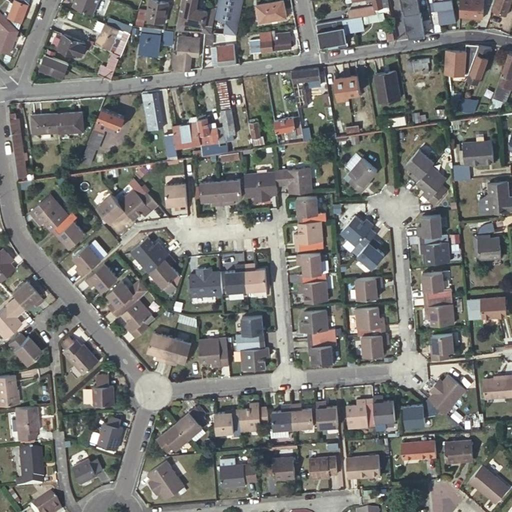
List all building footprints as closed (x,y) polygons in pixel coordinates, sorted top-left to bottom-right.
[(10,0),(6,0),(0,6),(0,10),(4,14),(6,13),(8,10),(12,1),(10,0)] [(11,22),(19,30),(31,0),(16,0),(10,17),(13,18),(11,22)] [(95,12),(99,0),(76,0),(75,5),(95,12)] [(167,21),(170,1),(163,0),(150,0),(147,18),(167,21)] [(183,0),(178,30),(183,30),(184,21),(186,15),(188,0),(183,0)] [(199,0),(188,0),(186,15),(184,21),(203,25),(202,32),(213,33),(215,22),(207,20),(209,10),(200,8),(198,8),(198,5),(199,0)] [(238,35),(245,0),(219,0),(218,7),(218,9),(216,19),(232,22),(230,35),(238,35)] [(288,16),(284,0),(280,0),(258,5),(261,22),(288,16)] [(354,0),(354,1),(360,0),(368,0),(370,7),(370,9),(376,8),(384,7),(383,0),(354,0)] [(432,3),(435,25),(444,23),(444,25),(458,23),(454,0),(452,0),(441,2),(440,0),(435,0),(435,3),(432,3)] [(486,0),(463,0),(462,16),(485,18),(486,0)] [(511,0),(498,0),(495,10),(509,15),(511,5),(511,0)] [(209,10),(207,20),(215,22),(216,19),(218,9),(218,7),(209,10)] [(349,11),(350,17),(363,15),(366,15),(365,8),(349,11)] [(0,10),(0,22),(3,26),(0,33),(0,48),(10,52),(19,30),(11,22),(4,14),(0,10)] [(145,26),(147,11),(142,10),(139,25),(145,26)] [(4,14),(11,22),(13,18),(10,17),(6,13),(4,14)] [(350,17),(318,23),(319,33),(328,32),(331,49),(341,47),(341,44),(349,42),(348,32),(365,29),(363,15),(350,17)] [(430,23),(430,16),(413,17),(414,25),(430,23)] [(106,24),(101,22),(97,31),(102,33),(106,24)] [(132,34),(134,27),(122,22),(120,29),(126,31),(132,34)] [(435,25),(437,34),(446,32),(444,25),(444,23),(435,25)] [(120,29),(106,24),(102,33),(97,44),(112,50),(112,49),(114,44),(118,46),(121,38),(117,37),(120,31),(120,29)] [(175,43),(176,30),(168,30),(167,42),(175,43)] [(123,57),(132,34),(126,31),(125,34),(117,54),(123,57)] [(263,41),(264,52),(274,51),(274,50),(292,47),(290,32),(276,34),(275,31),(261,32),(263,41)] [(160,54),(162,35),(143,33),(141,53),(160,54)] [(88,44),(64,35),(58,50),(77,57),(78,56),(80,50),(85,52),(86,49),(88,44)] [(206,35),(205,44),(213,44),(214,36),(206,35)] [(175,54),(173,69),(192,70),(193,56),(200,56),(201,40),(187,39),(186,45),(180,45),(180,54),(175,54)] [(264,52),(263,41),(262,39),(252,41),(254,53),(264,52)] [(218,47),(219,50),(219,55),(214,56),(215,66),(238,63),(235,46),(237,45),(237,42),(235,43),(234,40),(226,41),(227,46),(218,47)] [(478,53),(479,48),(480,45),(477,45),(471,44),(467,45),(467,47),(456,47),(456,50),(447,50),(447,60),(449,71),(471,73),(472,71),(478,53)] [(483,76),(494,47),(485,46),(480,45),(479,48),(478,53),(480,54),(473,72),(472,71),(471,73),(468,80),(479,84),(482,75),(483,76)] [(511,51),(494,100),(506,105),(511,89),(511,77),(511,76),(511,51)] [(113,55),(108,68),(116,71),(121,58),(113,55)] [(64,78),(69,64),(46,56),(41,70),(64,78)] [(432,57),(428,58),(409,61),(410,70),(424,68),(425,72),(431,71),(429,61),(432,60),(432,57)] [(116,71),(108,68),(103,66),(99,74),(112,79),(116,71)] [(323,84),(320,67),(305,69),(293,71),(299,106),(307,105),(305,97),(309,97),(308,91),(302,92),(301,87),(300,81),(306,81),(312,80),(313,85),(323,84)] [(403,96),(398,70),(377,74),(382,100),(403,96)] [(358,74),(346,76),(349,93),(361,91),(358,74)] [(349,93),(346,76),(336,77),(340,97),(350,95),(349,93)] [(218,81),(223,110),(232,108),(228,80),(218,81)] [(454,105),(460,107),(466,88),(461,86),(454,105)] [(150,96),(150,93),(145,94),(151,131),(164,128),(159,95),(150,96)] [(478,101),(462,103),(458,115),(458,116),(480,114),(478,101)] [(232,108),(223,110),(225,126),(227,135),(233,134),(236,134),(232,108)] [(104,109),(95,130),(105,134),(106,131),(109,124),(118,128),(121,129),(126,118),(104,109)] [(84,112),(59,113),(60,131),(60,133),(85,131),(84,112)] [(60,131),(59,113),(33,114),(34,133),(60,131)] [(17,114),(11,115),(15,147),(15,150),(24,149),(20,123),(18,123),(17,118),(18,118),(17,114)] [(207,115),(198,116),(203,146),(211,145),(211,144),(228,141),(227,135),(225,126),(219,127),(211,128),(210,122),(210,118),(208,118),(207,115)] [(408,123),(407,115),(383,119),(383,122),(381,123),(382,127),(408,123)] [(203,146),(198,116),(193,117),(192,118),(191,119),(191,120),(192,124),(174,127),(175,134),(177,148),(186,146),(197,144),(199,153),(204,152),(203,148),(203,146)] [(301,116),(276,120),(278,132),(289,130),(290,137),(299,136),(298,128),(303,127),(301,116)] [(261,137),(259,122),(251,123),(255,145),(265,143),(264,136),(261,137)] [(115,134),(118,128),(109,124),(106,131),(115,134)] [(337,136),(349,134),(349,131),(348,125),(336,127),(337,136)] [(105,134),(95,130),(88,146),(96,149),(98,150),(105,134)] [(177,148),(175,134),(166,135),(169,153),(178,151),(177,148)] [(488,158),(494,157),(493,139),(463,141),(465,163),(489,162),(488,158)] [(96,149),(88,146),(81,164),(89,167),(96,149)] [(177,148),(178,151),(179,158),(184,157),(188,157),(186,146),(177,148)] [(204,154),(219,152),(218,146),(203,148),(204,152),(204,154)] [(431,164),(435,160),(419,147),(406,163),(412,168),(409,173),(418,180),(431,164)] [(27,174),(24,149),(15,150),(18,171),(19,176),(27,174)] [(240,150),(221,153),(221,159),(241,157),(240,150)] [(377,168),(362,156),(349,171),(354,175),(349,181),(362,191),(367,185),(365,184),(377,168)] [(418,180),(417,182),(425,188),(422,192),(435,203),(445,190),(439,186),(447,177),(431,164),(418,180)] [(290,192),(313,190),(311,166),(276,169),(276,171),(277,177),(277,184),(286,183),(286,181),(290,181),(290,192)] [(276,171),(245,173),(247,196),(256,195),(262,194),(262,200),(271,199),(271,194),(278,193),(277,184),(277,177),(276,171)] [(223,202),(223,203),(233,203),(232,197),(243,196),(241,178),(221,180),(221,184),(222,192),(223,199),(223,202)] [(213,204),(223,203),(223,202),(223,199),(222,192),(221,184),(221,180),(201,181),(202,200),(212,199),(213,204)] [(507,180),(488,182),(489,193),(491,211),(511,209),(511,199),(509,200),(509,195),(507,180)] [(188,208),(186,182),(166,184),(167,204),(175,203),(176,209),(188,208)] [(157,204),(147,192),(141,196),(134,188),(119,201),(129,212),(134,218),(142,211),(145,215),(157,204)] [(45,221),(52,229),(69,214),(51,193),(30,211),(41,224),(45,221)] [(119,201),(112,193),(97,207),(110,222),(118,215),(121,219),(129,212),(119,201)] [(491,211),(489,193),(482,198),(483,212),(491,211)] [(317,195),(298,196),(299,221),(321,220),(326,219),(326,212),(318,212),(317,195)] [(69,214),(52,229),(57,235),(59,233),(70,246),(85,233),(74,220),(78,217),(72,211),(69,214)] [(418,225),(418,235),(421,235),(442,233),(440,213),(422,214),(423,225),(418,225)] [(373,236),(376,232),(371,227),(374,224),(366,218),(363,222),(355,215),(341,232),(356,245),(360,240),(366,245),(373,236)] [(299,221),(300,232),(295,233),(296,249),(324,247),(321,220),(299,221)] [(495,225),(478,224),(478,234),(494,235),(495,225)] [(442,233),(421,235),(422,252),(423,252),(427,251),(428,262),(450,260),(447,233),(442,233)] [(157,263),(170,253),(159,241),(155,243),(148,236),(131,251),(144,265),(152,258),(157,263)] [(366,245),(358,255),(374,267),(385,253),(377,247),(381,242),(373,236),(366,245)] [(478,238),(478,242),(479,255),(480,259),(502,257),(500,236),(478,238)] [(96,239),(90,244),(101,256),(107,251),(96,239)] [(76,268),(82,275),(102,258),(88,243),(73,256),(80,264),(76,268)] [(0,279),(14,267),(9,262),(13,258),(3,247),(0,249),(0,279)] [(321,252),(297,254),(298,264),(303,264),(304,274),(322,272),(321,252)] [(157,263),(150,270),(163,285),(169,292),(176,286),(170,279),(178,272),(172,265),(176,261),(170,253),(157,263)] [(105,262),(85,279),(92,286),(97,283),(103,290),(118,277),(105,262)] [(248,289),(245,263),(236,264),(236,270),(226,271),(227,291),(248,289)] [(255,263),(245,263),(248,289),(268,287),(266,267),(256,268),(255,263)] [(223,293),(221,270),(213,271),(207,272),(206,267),(197,268),(198,272),(190,273),(191,277),(192,291),(192,295),(223,293)] [(423,272),(425,297),(452,294),(451,286),(444,287),(443,270),(423,272)] [(326,272),(322,272),(304,274),(298,274),(300,291),(305,290),(305,301),(328,299),(326,272)] [(382,276),(356,278),(358,298),(369,297),(376,297),(378,296),(377,286),(383,286),(382,276)] [(119,316),(122,313),(139,297),(149,288),(140,278),(129,288),(122,279),(107,293),(114,300),(109,305),(119,316)] [(15,296),(24,308),(32,301),(36,305),(43,298),(26,279),(11,292),(15,296)] [(452,294),(425,297),(426,314),(431,313),(431,316),(432,324),(454,322),(452,294)] [(18,313),(24,308),(15,296),(0,309),(0,332),(4,337),(21,322),(14,314),(17,311),(18,313)] [(505,296),(481,297),(482,317),(507,314),(505,296)] [(125,324),(136,336),(148,326),(146,324),(144,320),(152,313),(139,297),(122,313),(129,321),(125,324)] [(355,308),(358,335),(361,335),(385,333),(383,316),(378,316),(378,306),(355,308)] [(309,331),(309,338),(336,336),(336,334),(335,328),(328,328),(327,309),(304,311),(305,322),(300,322),(301,332),(309,331)] [(152,313),(144,320),(146,324),(155,317),(152,313)] [(237,342),(264,339),(262,314),(242,316),(243,333),(236,334),(237,342)] [(156,358),(165,361),(172,336),(153,330),(148,350),(157,353),(156,358)] [(432,359),(448,357),(448,349),(454,349),(453,331),(432,333),(434,351),(431,351),(432,359)] [(20,332),(8,343),(27,364),(42,350),(28,335),(25,338),(20,332)] [(388,343),(387,333),(385,333),(361,335),(363,355),(383,353),(382,343),(388,343)] [(75,341),(71,336),(62,344),(66,348),(75,341)] [(172,336),(165,361),(175,364),(177,358),(186,361),(192,342),(172,336)] [(199,339),(201,361),(212,360),(212,365),(229,364),(227,336),(199,339)] [(336,336),(309,338),(309,346),(309,352),(312,352),(312,363),(332,361),(333,361),(332,344),(337,344),(336,336)] [(75,341),(66,348),(63,350),(84,373),(99,360),(84,343),(82,344),(77,339),(75,341)] [(264,346),(264,339),(237,342),(237,350),(242,349),(243,369),(266,367),(265,356),(269,355),(269,346),(264,346)] [(14,373),(0,374),(0,404),(17,402),(14,373)] [(511,373),(504,374),(505,377),(493,378),(484,378),(485,397),(511,394),(511,373)] [(434,392),(429,398),(441,408),(446,412),(466,388),(449,374),(443,380),(440,385),(436,381),(430,389),(434,392)] [(98,377),(98,385),(109,384),(109,377),(98,377)] [(109,384),(98,385),(94,385),(94,404),(114,403),(114,384),(109,384)] [(383,395),(373,395),(373,400),(375,423),(395,422),(394,400),(384,400),(383,395)] [(441,408),(429,398),(424,403),(404,405),(405,425),(426,423),(425,414),(436,414),(441,408)] [(348,429),(375,427),(375,423),(373,400),(357,401),(357,406),(347,407),(348,429)] [(250,407),(240,408),(242,430),(261,429),(261,422),(268,422),(267,406),(259,406),(259,401),(250,402),(250,407)] [(319,429),(339,428),(337,405),(327,406),(327,401),(316,401),(319,429)] [(294,427),(292,403),(282,404),(282,407),(284,408),(285,408),(285,410),(272,411),(274,427),(274,429),(284,428),(294,427)] [(302,403),(292,403),(294,427),(313,425),(313,421),(312,410),(312,408),(302,408),(302,403)] [(39,430),(36,405),(14,407),(18,439),(20,439),(34,438),(36,437),(35,430),(39,430)] [(196,405),(177,421),(190,437),(203,426),(200,423),(206,418),(206,417),(197,406),(196,405)] [(199,405),(197,406),(206,417),(207,415),(199,405)] [(232,411),(215,412),(217,433),(233,431),(234,436),(242,435),(242,430),(240,408),(232,409),(232,411)] [(274,427),(272,411),(269,411),(271,435),(285,434),(284,428),(274,429),(274,427)] [(111,415),(109,422),(119,425),(122,418),(111,415)] [(119,425),(109,422),(104,420),(98,442),(117,448),(123,426),(119,425)] [(190,437),(177,421),(157,438),(168,450),(174,445),(176,448),(190,437)] [(472,438),(445,441),(446,461),(473,459),(472,438)] [(437,455),(435,440),(402,442),(403,458),(437,455)] [(15,480),(16,486),(25,485),(35,484),(42,484),(41,477),(43,477),(42,466),(38,466),(37,449),(18,450),(21,479),(15,480)] [(379,454),(347,456),(348,477),(380,474),(379,454)] [(272,457),(273,462),(274,473),(274,479),(295,477),(294,463),(296,464),(296,461),(294,461),(293,455),(272,457)] [(336,455),(309,457),(311,478),(330,476),(330,473),(337,473),(336,455)] [(167,459),(148,472),(152,478),(148,481),(154,489),(158,486),(166,498),(185,485),(167,459)] [(98,474),(94,464),(93,460),(75,466),(81,483),(99,478),(98,474)] [(101,461),(94,464),(98,474),(105,472),(101,461)] [(254,462),(220,465),(222,485),(246,483),(246,481),(256,480),(254,462)] [(274,473),(273,462),(265,462),(266,474),(274,473)] [(482,464),(469,479),(496,502),(509,487),(482,464)] [(49,492),(30,505),(34,511),(55,511),(61,509),(49,492)]
